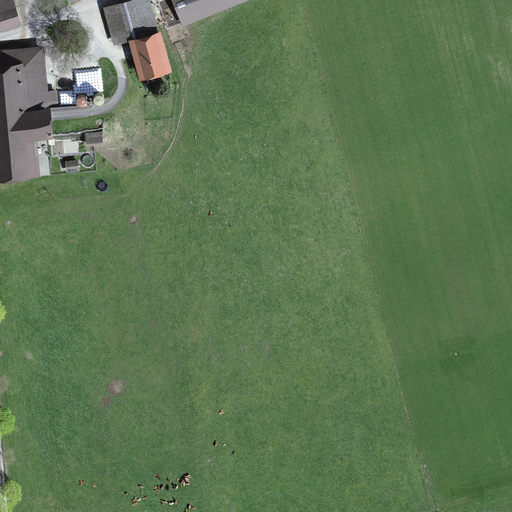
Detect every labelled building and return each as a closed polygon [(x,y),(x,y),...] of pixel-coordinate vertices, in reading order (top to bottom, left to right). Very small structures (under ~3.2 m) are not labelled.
[(12,0),(9,0),(0,3),(0,27),(20,21),(12,0)] [(147,0),(123,0),(100,6),(110,40),(156,28),(147,0)] [(175,0),(184,21),(238,0),(175,0)] [(124,39),(133,75),(167,67),(157,30),(124,39)] [(0,54),(0,179),(38,176),(35,135),(47,134),(41,51),(0,54)] [(102,130),(85,129),(85,139),(102,140),(102,130)]
